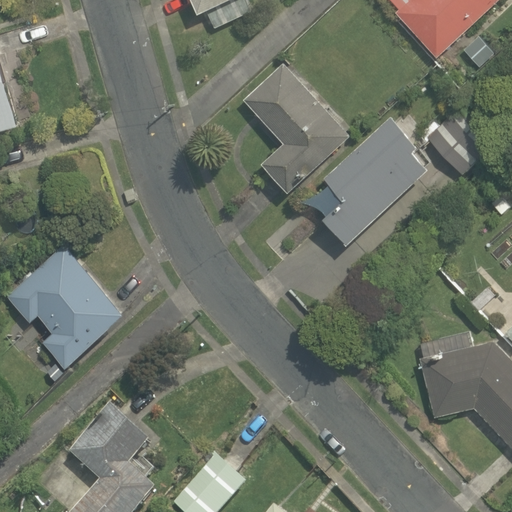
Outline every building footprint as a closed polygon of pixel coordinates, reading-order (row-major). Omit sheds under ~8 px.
[(196,0),(203,14),(210,10),(218,27),(253,11),(248,0),(196,0)] [(473,30),(503,0),(391,0),(398,7),(393,12),(440,61),(457,44),(482,71),(498,56),(473,30)] [(0,130),(24,123),(0,43),(0,130)] [(266,163),(293,191),(353,136),(286,64),(286,63),(248,98),(289,142),(266,163)] [(453,109),(424,136),(464,177),(492,150),(453,109)] [(352,247),(437,164),(403,129),(388,143),(372,128),(306,192),(304,189),(291,202),(301,212),(305,208),(313,215),(317,211),(352,247)] [(48,340),(72,367),(133,311),(70,242),(11,296),(10,296),(34,322),(42,314),(58,331),(48,340)] [(478,411),(511,446),(511,357),(497,341),(473,346),(471,335),(420,346),(435,417),(478,411)] [(57,359),(50,365),(60,376),(67,369),(57,359)] [(77,511),(142,511),(162,490),(135,466),(155,443),(115,407),(74,453),(105,480),(77,511)] [(178,505),(185,511),(223,511),(249,483),(250,483),(221,457),(178,505)] [(87,478),(74,493),(81,499),(94,484),(87,478)]
